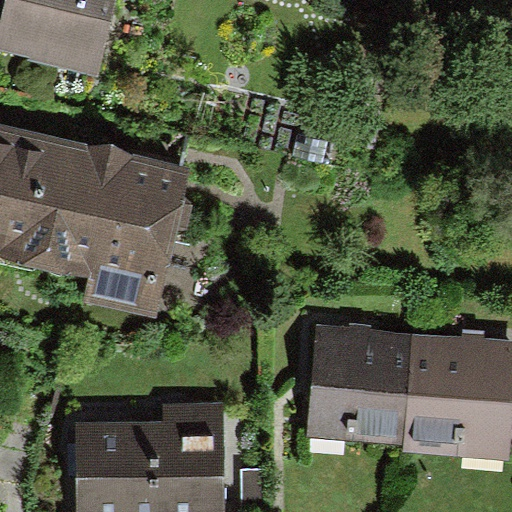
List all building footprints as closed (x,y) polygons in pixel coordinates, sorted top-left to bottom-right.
[(0,0),(0,1),(6,2),(0,27),(0,54),(98,76),(115,0),(0,0)] [(193,172),(0,125),(0,259),(88,281),(83,303),(157,321),(193,172)] [(315,329),(308,438),(406,445),(413,335),(315,329)] [(511,406),(511,342),(413,335),(406,445),(405,453),(508,460),(511,406)] [(166,421),(74,423),(75,511),(224,511),(223,405),(166,406),(166,421)] [(264,470),(242,470),(242,511),(265,511),(264,470)]
